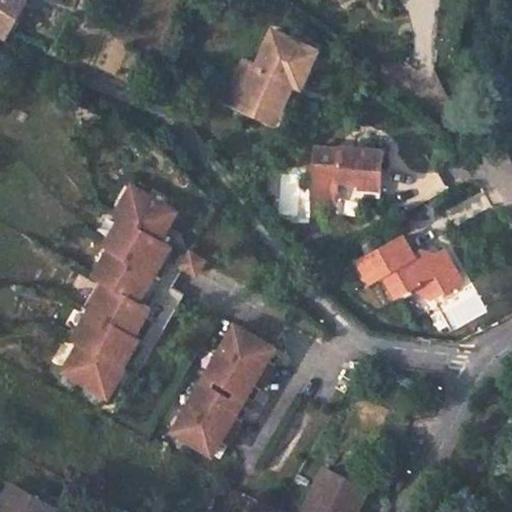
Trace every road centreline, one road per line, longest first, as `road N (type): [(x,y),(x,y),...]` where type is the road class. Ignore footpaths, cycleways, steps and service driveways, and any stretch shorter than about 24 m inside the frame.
road 1 (unclassified): [(0,46),(173,126),(304,289),(363,345),(476,361)]
road 2 (unclassified): [(408,511),(476,361)]
road 3 (residential): [(511,193),(433,86)]
